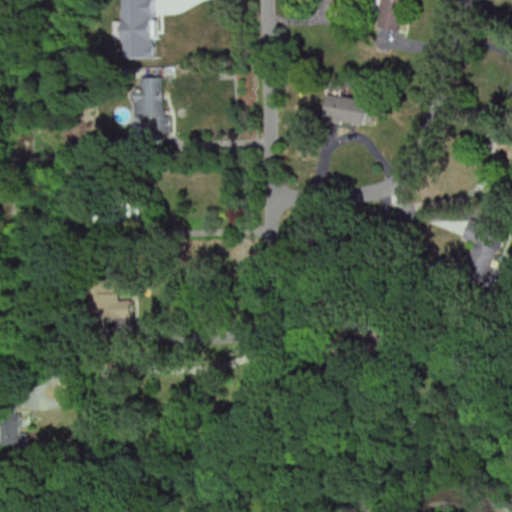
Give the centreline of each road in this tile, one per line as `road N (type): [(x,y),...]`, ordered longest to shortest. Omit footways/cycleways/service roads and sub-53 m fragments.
road 1 (residential): [(197,511),(246,421),(267,326),(267,0)]
road 2 (residential): [(271,198),(361,193),(405,175),(439,97),(465,0)]
